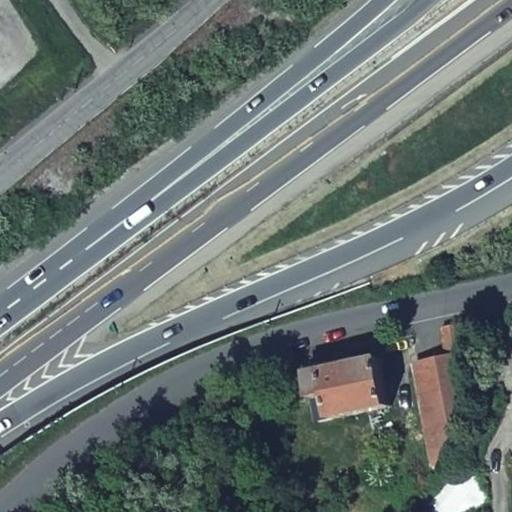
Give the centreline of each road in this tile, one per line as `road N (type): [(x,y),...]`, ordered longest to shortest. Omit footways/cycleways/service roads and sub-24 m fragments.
road 1 (trunk): [(0,377),(503,0)]
road 2 (motorway): [(0,423),(96,364),(408,225),(507,171)]
road 3 (residential): [(511,294),(263,347),(151,392),(12,511)]
road 4 (trunk): [(270,107),(0,312)]
road 5 (residential): [(0,175),(210,0)]
road 6 (trunk): [(417,0),(270,107)]
road 7 (motorway): [(382,0),(270,107)]
